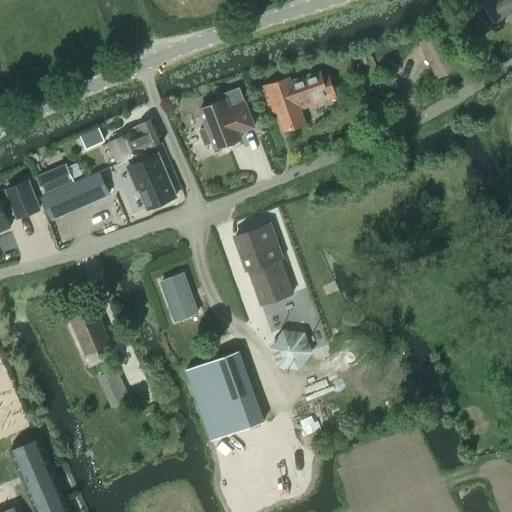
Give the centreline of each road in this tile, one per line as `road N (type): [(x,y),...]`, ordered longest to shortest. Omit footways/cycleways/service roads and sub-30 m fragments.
road 1 (residential): [(0,274),(199,212),(397,131),(511,61)]
road 2 (unclassified): [(332,0),(141,63)]
road 3 (unclassified): [(0,127),(141,63)]
